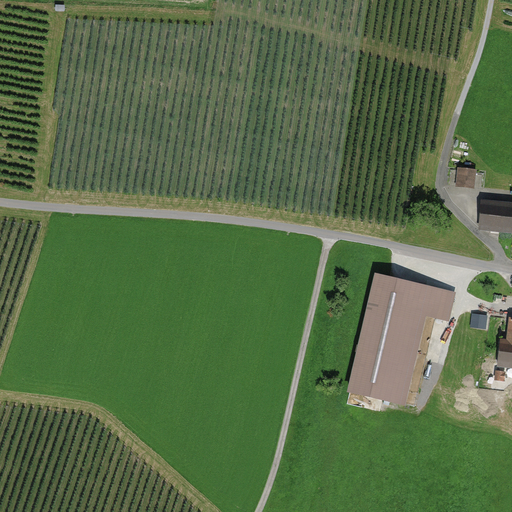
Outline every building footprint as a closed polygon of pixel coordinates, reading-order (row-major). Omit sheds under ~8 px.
[(475,168),(455,167),(454,184),(474,185),(475,168)] [(511,230),(511,203),(482,200),(479,227),(511,230)] [(441,293),(375,278),(347,399),(414,414),(441,293)] [(472,327),(489,328),(491,315),(474,313),(472,327)] [(511,317),(507,317),(504,341),(497,340),(494,364),(511,366),(511,317)]
